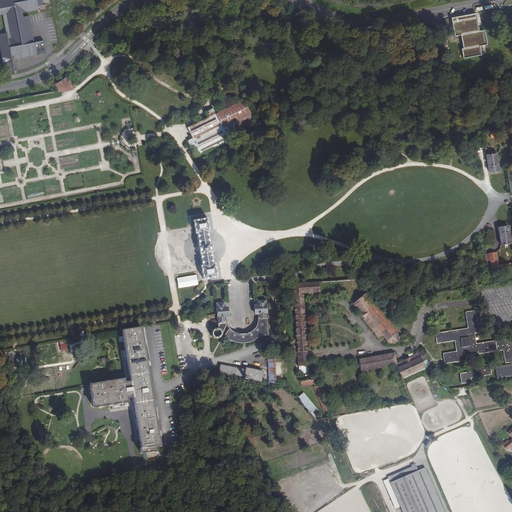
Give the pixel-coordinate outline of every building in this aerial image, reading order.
[(0,0),(0,13),(6,13),(6,15),(18,13),(37,9),(36,6),(35,0),(0,0)] [(0,33),(0,50),(4,74),(14,72),(10,53),(12,53),(13,58),(39,54),(36,37),(32,37),(28,15),(19,17),(18,13),(6,15),(11,37),(8,38),(7,32),(0,33)] [(458,62),(477,58),(475,49),(483,48),(480,33),(475,34),(472,17),(447,21),(450,39),(456,38),(459,52),(457,52),(458,62)] [(233,73),(228,74),(231,87),(237,86),(233,73)] [(57,81),(55,83),(61,89),(75,87),(71,82),(73,80),(71,76),(68,79),(65,74),(63,76),(60,79),(57,81)] [(197,163),(235,144),(234,141),(226,126),(251,114),(244,101),(216,114),(213,109),(205,112),(208,118),(187,128),(192,138),(186,141),(197,163)] [(375,124),(365,109),(361,113),(370,126),(375,124)] [(226,126),(234,141),(244,137),(247,131),(256,126),(251,114),(226,126)] [(495,128),(487,130),(489,136),(497,135),(495,128)] [(314,147),(333,150),(335,140),(315,137),(314,147)] [(495,152),(485,154),(488,170),(499,169),(495,152)] [(321,192),(319,198),(325,201),(328,195),(321,192)] [(328,196),(326,202),(332,204),(334,198),(328,196)] [(207,218),(192,221),(194,233),(196,233),(201,265),(199,265),(201,278),(217,275),(215,262),(213,262),(207,231),(209,231),(207,218)] [(511,240),(510,227),(499,229),(502,245),(511,243),(511,240)] [(172,255),(180,254),(179,247),(171,248),(172,255)] [(496,254),(487,255),(491,274),(511,270),(511,261),(498,264),(496,254)] [(319,290),(318,280),(293,281),(297,345),(298,351),(298,353),(306,353),(302,291),(319,290)] [(369,292),(355,303),(361,309),(360,310),(379,334),(384,332),(392,340),(400,335),(396,330),(397,326),(393,321),(389,316),(377,302),(369,292)] [(266,299),(256,300),(257,304),(255,305),(255,314),(257,314),(258,320),(252,329),(240,332),(233,332),(229,328),(227,333),(224,335),(226,337),(232,339),(239,342),(244,341),(251,339),(254,337),(260,335),(268,335),(266,299)] [(224,303),(216,304),(217,328),(214,329),(213,330),(212,331),(211,333),(211,336),(213,338),(214,339),(216,339),(218,338),(220,338),(221,337),(222,335),(221,332),(220,331),(226,326),(225,322),(225,316),(227,315),(227,307),(225,307),(224,303)] [(467,329),(448,332),(435,334),(436,344),(453,341),(455,353),(442,355),(443,365),(467,361),(466,356),(471,355),(473,367),(468,368),(469,373),(459,374),(460,385),(471,383),(470,379),(491,376),(490,365),(475,368),(474,361),(478,361),(478,357),(474,358),(473,355),(502,350),(504,364),(511,362),(511,339),(476,345),(474,335),(474,333),(478,333),(475,311),(464,313),(467,329)] [(144,327),(128,329),(136,377),(130,378),(131,381),(124,383),(124,379),(120,380),(119,378),(116,379),(116,380),(110,381),(109,380),(105,380),(106,382),(99,383),(98,381),(95,382),(95,384),(90,384),(91,389),(89,389),(89,393),(91,392),(93,400),(91,400),(91,404),(93,403),(94,408),(100,407),(100,408),(103,408),(103,407),(108,406),(108,407),(114,406),(114,405),(120,403),(121,405),(124,405),(124,403),(128,402),(127,398),(133,397),(143,448),(162,445),(155,408),(147,409),(146,400),(154,399),(142,335),(146,334),(144,327)] [(128,329),(121,330),(130,378),(136,377),(128,329)] [(392,351),(357,356),(359,366),(396,360),(392,351)] [(306,353),(298,353),(300,382),(312,380),(324,410),(329,409),(316,374),(308,375),(307,364),(307,361),(306,353)] [(419,354),(398,363),(403,373),(418,368),(426,364),(419,354)] [(273,356),(269,357),(270,378),(268,378),(267,381),(279,383),(278,372),(276,356),(273,356)] [(250,368),(220,364),(219,373),(263,380),(264,375),(265,369),(251,365),(250,368)] [(426,364),(418,368),(421,372),(431,368),(426,364)] [(511,364),(495,367),(497,379),(511,376),(511,364)] [(418,368),(403,373),(406,380),(421,372),(418,368)] [(436,368),(431,372),(445,392),(447,391),(454,399),(459,395),(447,381),(436,368)] [(303,392),(297,397),(314,418),(320,413),(303,392)] [(154,399),(146,400),(147,409),(155,408),(154,399)] [(511,429),(508,432),(511,436),(511,439),(508,443),(507,442),(502,445),(507,452),(511,447),(511,429)] [(444,511),(426,467),(389,482),(402,511),(444,511)] [(286,504),(291,501),(288,495),(282,498),(286,504)]
